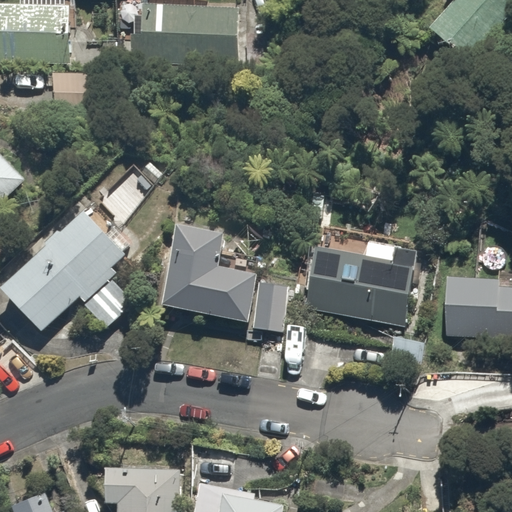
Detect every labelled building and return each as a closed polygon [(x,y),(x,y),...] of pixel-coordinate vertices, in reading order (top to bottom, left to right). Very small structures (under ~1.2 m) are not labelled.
[(511,18),(511,0),(460,0),(437,26),(475,60),(511,18)] [(75,6),(0,4),(0,61),(74,63),(75,6)] [(253,8),(148,4),(146,38),(133,37),(132,56),(267,62),(269,30),(252,29),(253,8)] [(0,203),(29,177),(0,145),(0,203)] [(8,289),(50,334),(82,303),(108,331),(142,299),(116,272),(139,249),(97,204),(8,289)] [(244,239),(187,227),(169,306),(289,333),(300,284),(237,270),(244,239)] [(365,233),(361,254),(323,247),(311,313),(410,332),(420,278),(427,245),(365,233)] [(511,282),(452,278),(448,339),(511,343),(511,282)] [(424,341),(393,338),(390,366),(421,369),(424,341)] [(182,511),(184,471),(112,469),(111,508),(124,509),(123,511),(182,511)] [(286,511),(288,499),(208,488),(204,511),(286,511)] [(13,511),(61,511),(53,490),(12,507),(13,511)]
